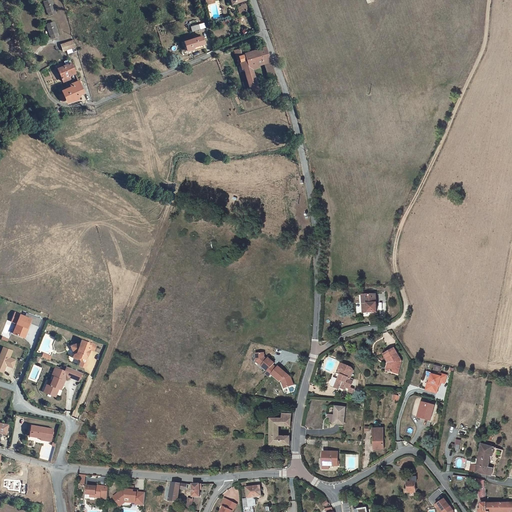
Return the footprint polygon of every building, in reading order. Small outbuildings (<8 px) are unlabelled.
[(51,0),(43,3),(48,17),(55,15),(51,0)] [(54,22),(47,24),(51,39),(58,37),(54,22)] [(203,35),(185,40),(188,50),(200,47),(200,44),(205,43),(203,35)] [(62,45),(64,51),(75,48),(73,41),(62,45)] [(271,62),(266,48),(249,53),(242,55),(245,68),(252,93),(258,91),(259,94),(268,92),(267,88),(261,90),(254,69),(260,67),(259,64),(271,62)] [(74,69),(72,64),(65,66),(68,72),(74,69)] [(68,72),(65,66),(64,67),(59,68),(58,69),(64,81),(71,79),(70,75),(76,73),(74,69),(68,72)] [(67,89),(72,100),(73,103),(81,100),(79,96),(85,93),(80,81),(71,84),(72,87),(67,89)] [(72,100),(67,89),(63,91),(64,95),(61,96),(63,103),(67,101),(67,102),(72,100)] [(378,313),(378,296),(365,296),(366,314),(378,313)] [(12,334),(25,339),(32,318),(14,312),(11,322),(16,324),(12,334)] [(86,352),(89,351),(92,345),(82,342),(79,347),(76,346),(70,347),(73,356),(71,359),(76,361),(80,359),(81,360),(78,367),(85,370),(87,365),(85,362),(87,357),(86,355),(86,352)] [(2,346),(0,353),(0,371),(4,373),(6,366),(13,368),(16,360),(10,358),(13,350),(2,346)] [(395,346),(386,351),(390,359),(391,368),(401,367),(400,356),(395,346)] [(266,352),(257,352),(258,357),(261,360),(260,362),(263,365),(269,370),(267,373),(271,376),(273,373),(281,380),(282,379),(283,380),(284,383),(287,382),(289,386),(295,384),(292,376),(280,366),(278,367),(274,364),(276,362),(270,357),(269,359),(266,356),(266,352)] [(350,391),(350,388),(354,390),(355,388),(357,382),(354,380),(354,379),(355,379),(358,372),(356,368),(345,363),(341,373),(345,375),(339,388),(345,390),(346,389),(350,391)] [(78,382),(82,374),(66,368),(64,372),(54,368),(51,377),(53,377),(47,391),(55,395),(58,389),(61,390),(63,386),(61,385),(63,381),(70,379),(78,382)] [(446,385),(448,375),(438,372),(438,375),(432,374),(429,383),(427,383),(426,391),(438,394),(440,384),(446,385)] [(345,375),(341,373),(339,379),(337,378),(333,388),(344,392),(345,390),(339,388),(345,375)] [(51,377),(49,380),(48,379),(43,392),(55,397),(55,395),(47,391),(53,377),(51,377)] [(425,402),(421,417),(432,420),(436,405),(425,402)] [(337,406),(336,415),(335,422),(335,423),(345,424),(347,407),(337,406)] [(281,425),(292,425),(293,413),(284,413),(284,417),(273,417),(273,425),(281,425)] [(32,424),(29,434),(39,436),(38,441),(44,442),(44,438),(51,439),(53,429),(46,427),(32,424)] [(385,449),(385,429),(374,428),(373,449),(385,449)] [(273,431),(273,433),(273,435),(273,444),(278,444),(278,446),(285,446),(285,453),(291,453),(291,435),(278,435),(278,434),(278,431),(273,431)] [(483,444),(482,450),(479,465),(491,467),(493,455),(494,455),(496,446),(483,444)] [(326,464),(332,465),(341,465),(342,460),(340,460),(340,451),(326,450),(326,464)] [(493,474),(494,467),(491,467),(479,465),(478,472),(493,474)] [(21,481),(22,475),(17,473),(14,472),(14,470),(12,470),(10,477),(21,481)] [(487,499),(485,481),(479,478),(481,499),(487,499)] [(416,480),(407,480),(408,487),(405,487),(405,491),(410,491),(410,493),(414,493),(414,491),(416,491),(416,480)] [(186,490),(187,483),(172,482),(170,500),(178,502),(180,489),(186,490)] [(202,489),(202,483),(193,483),(193,495),(200,496),(200,489),(202,489)] [(260,484),(247,486),(247,496),(261,495),(260,484)] [(91,497),(107,500),(108,488),(102,487),(95,486),(95,487),(88,486),(86,495),(91,496),(91,497)] [(136,505),(144,507),(145,499),(146,494),(138,493),(138,491),(134,490),(129,489),(127,489),(127,491),(122,490),(115,497),(122,506),(127,502),(136,504),(136,505)] [(222,504),(224,506),(228,499),(223,496),(219,503),(222,504)] [(451,511),(452,509),(454,509),(445,496),(436,502),(442,511),(444,510),(445,511),(451,511)] [(231,509),(235,503),(228,499),(224,506),(222,504),(218,511),(219,511),(218,511),(228,511),(230,509),(231,509)] [(511,499),(488,502),(489,511),(491,511),(508,510),(511,509),(511,499)] [(479,511),(490,511),(491,511),(489,511),(488,502),(481,503),(482,509),(479,509),(479,511)]
